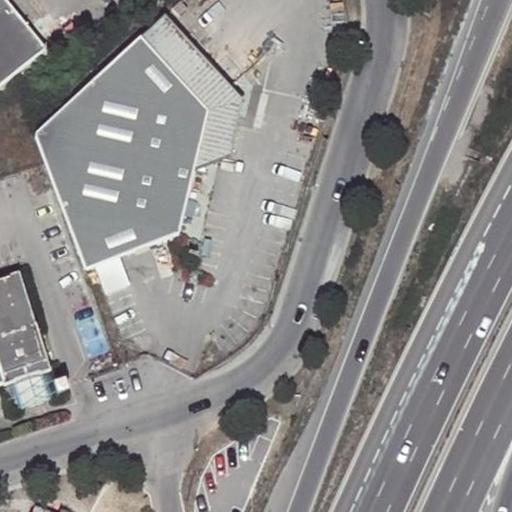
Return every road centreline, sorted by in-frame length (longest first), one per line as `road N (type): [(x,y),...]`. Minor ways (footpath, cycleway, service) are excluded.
road 1 (unclassified): [(376,0),(369,73),(286,328),(250,374),(195,401),(0,460)]
road 2 (motorway): [(495,0),(295,511)]
road 3 (motorway): [(511,215),(368,511)]
road 4 (motorway): [(448,511),(511,378)]
